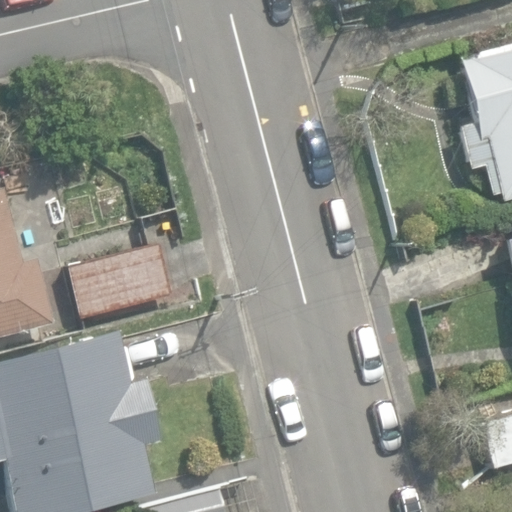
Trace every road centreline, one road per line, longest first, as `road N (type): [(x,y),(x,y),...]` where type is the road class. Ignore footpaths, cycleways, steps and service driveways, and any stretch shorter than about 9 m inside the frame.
road 1 (residential): [(242,0),(364,511)]
road 2 (residential): [(0,34),(152,0)]
